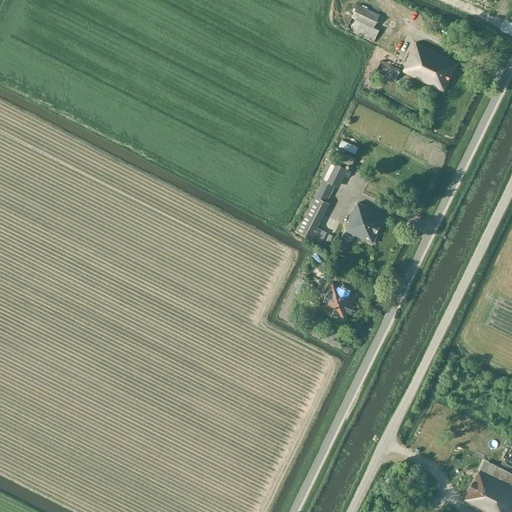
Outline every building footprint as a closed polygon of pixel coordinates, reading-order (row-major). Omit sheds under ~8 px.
[(379,31),(374,28),(380,15),(358,5),(346,29),(374,42),(379,31)] [(402,70),(402,72),(444,92),(458,63),(415,42),(402,70)] [(381,60),(375,72),(395,82),(401,70),(381,60)] [(346,154),(342,163),(351,167),(355,158),(346,154)] [(317,228),(329,204),(327,203),(335,186),(338,188),(344,176),(348,178),(351,172),(326,159),(323,164),(326,165),(319,179),(321,180),(295,232),(321,244),(327,232),(317,228)] [(348,222),(345,230),(372,243),(386,217),(357,203),(347,222),(348,222)] [(358,296),(332,282),(323,300),(324,301),(320,309),(345,321),(358,296)] [(307,299),(300,314),(313,321),(320,307),(307,299)] [(511,473),(492,464),(487,474),(479,470),(464,500),(486,511),(510,511),(511,508),(511,473)]
